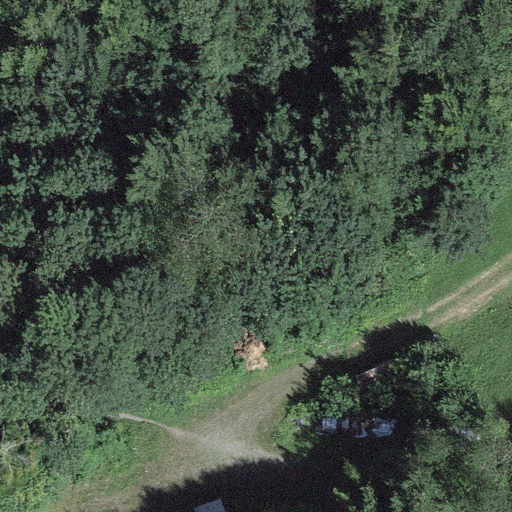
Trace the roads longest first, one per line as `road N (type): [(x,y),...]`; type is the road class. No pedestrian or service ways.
road 1 (track): [(511,258),(479,287),(386,337),(232,394)]
road 2 (track): [(232,394),(0,424)]
